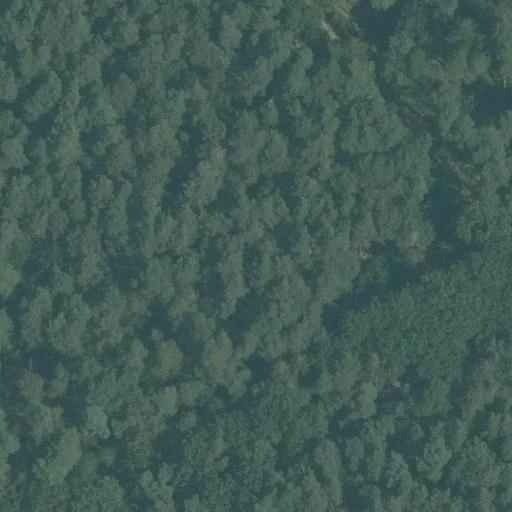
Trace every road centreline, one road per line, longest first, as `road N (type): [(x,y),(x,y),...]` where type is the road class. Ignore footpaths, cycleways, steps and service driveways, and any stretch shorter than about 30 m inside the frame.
road 1 (track): [(511,231),(486,224),(0,491)]
road 2 (unknown): [(511,258),(45,511)]
road 3 (track): [(304,0),(511,256)]
road 4 (unknown): [(341,0),(402,67),(511,228)]
